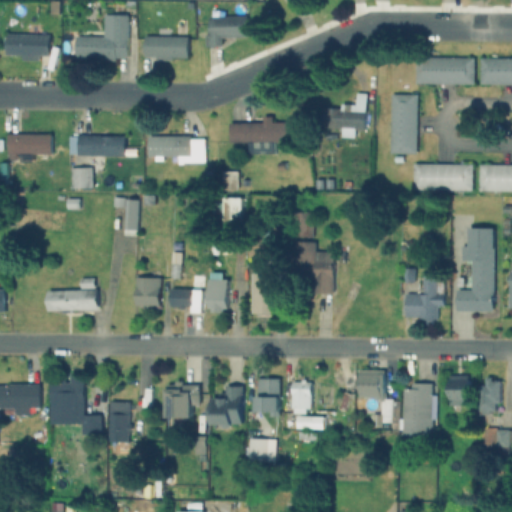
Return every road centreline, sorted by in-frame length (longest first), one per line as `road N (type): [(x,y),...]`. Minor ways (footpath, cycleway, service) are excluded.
road 1 (residential): [(0,95),(181,98),(210,93),(351,30),(511,27)]
road 2 (residential): [(511,348),(0,341)]
